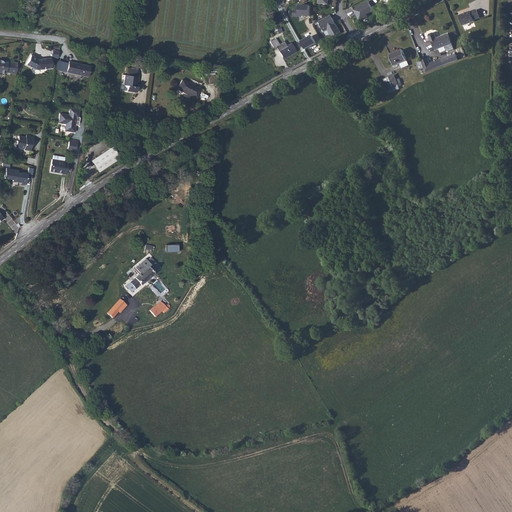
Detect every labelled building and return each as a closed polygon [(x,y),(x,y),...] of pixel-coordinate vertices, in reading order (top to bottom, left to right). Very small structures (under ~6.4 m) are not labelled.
[(365,14),(372,10),(367,1),(352,10),(359,21),(367,16),(365,14)] [(301,16),(307,17),(308,6),(297,5),(296,11),(292,11),(292,17),(301,18),(301,16)] [(464,15),(464,14),(459,16),(461,22),(462,22),(463,26),(475,22),(474,20),(480,18),(477,10),(471,12),(471,11),(466,13),(467,14),(464,15)] [(329,14),(317,20),(322,30),(325,29),(329,37),(338,33),(329,14)] [(436,38),(434,34),(433,33),(429,34),(429,36),(430,40),(431,41),(435,50),(445,47),(447,51),(454,49),(448,34),(436,38)] [(305,50),(316,45),(311,35),(300,41),(305,50)] [(276,38),(270,42),(273,48),(276,46),(282,57),(286,55),(286,57),(295,52),(291,43),(287,46),(284,41),(279,44),(276,38)] [(398,54),(391,57),(390,57),(394,66),(407,61),(403,50),(398,52),(398,54)] [(426,73),(458,60),(456,54),(430,64),(428,58),(421,61),(424,68),(426,73)] [(31,55),(26,64),(35,69),(38,69),(52,68),(50,58),(38,59),(35,58),(33,57),(34,56),(31,55)] [(6,72),(16,73),(17,63),(7,61),(6,63),(2,62),(2,60),(0,59),(0,72),(2,73),(5,74),(6,72)] [(88,77),(90,66),(69,61),(66,72),(88,77)] [(128,75),(136,76),(137,69),(129,68),(128,75)] [(138,77),(136,76),(128,75),(125,75),(123,84),(123,85),(127,85),(127,90),(127,91),(137,92),(137,86),(136,86),(137,81),(138,81),(138,77)] [(396,80),(394,75),(383,80),(387,89),(389,89),(398,85),(401,83),(399,79),(396,80)] [(200,89),(182,80),(177,89),(196,98),(200,89)] [(398,85),(389,89),(390,93),(400,89),(398,85)] [(79,112),(69,111),(69,115),(59,113),(58,123),(65,124),(64,131),(74,132),(75,126),(74,126),(73,126),(73,125),(74,125),(75,116),(78,117),(79,112)] [(32,143),(33,138),(30,137),(30,136),(26,135),(26,137),(18,136),(18,140),(16,140),(15,147),(20,148),(24,148),(23,149),(30,150),(31,143),(32,143)] [(77,143),(69,141),(67,149),(76,150),(77,143)] [(120,159),(112,146),(91,159),(98,172),(120,159)] [(64,161),(52,159),(49,171),(62,173),(62,174),(65,174),(68,161),(64,160),(64,161)] [(26,184),(27,174),(18,172),(18,170),(6,168),(4,178),(12,179),(12,181),(21,182),(21,183),(26,184)] [(134,183),(123,186),(125,194),(136,191),(134,183)] [(145,280),(151,275),(161,267),(151,256),(148,259),(146,258),(135,268),(139,273),(145,280)] [(126,285),(131,292),(145,280),(139,273),(138,274),(126,285)] [(160,302),(150,311),(155,317),(165,308),(160,302)] [(107,314),(112,318),(115,314),(120,308),(115,305),(107,314)]
